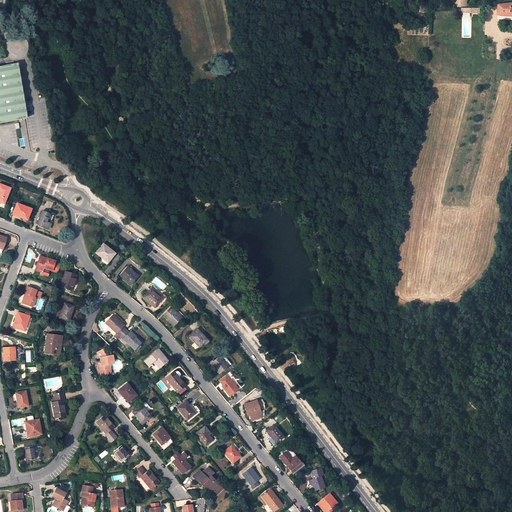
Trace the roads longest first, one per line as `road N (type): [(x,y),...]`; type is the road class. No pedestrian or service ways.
road 1 (secondary): [(376,511),(214,306),(86,204)]
road 2 (residential): [(107,288),(172,345),(307,511)]
road 3 (residential): [(178,490),(104,398),(88,393)]
